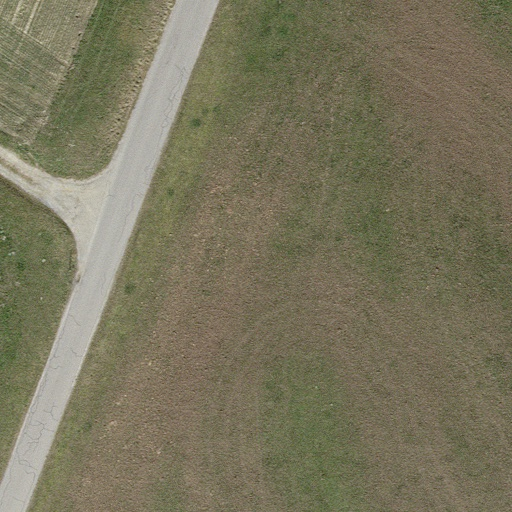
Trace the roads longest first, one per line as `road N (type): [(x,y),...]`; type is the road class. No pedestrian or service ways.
road 1 (unclassified): [(14,511),(109,234),(205,0)]
road 2 (track): [(109,234),(0,158)]
